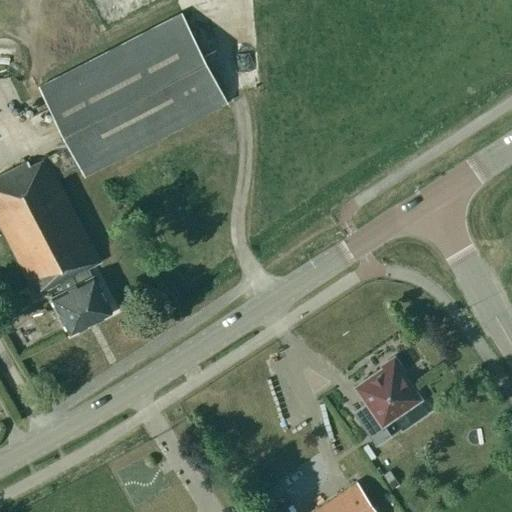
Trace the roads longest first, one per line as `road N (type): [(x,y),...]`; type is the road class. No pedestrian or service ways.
road 1 (secondary): [(0,463),(107,405),(425,201)]
road 2 (tertiary): [(511,344),(425,201)]
